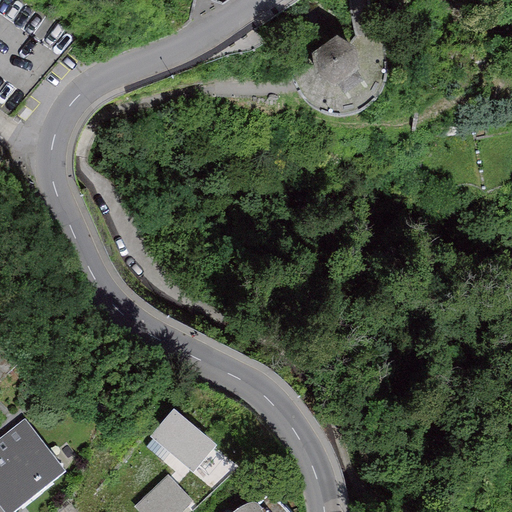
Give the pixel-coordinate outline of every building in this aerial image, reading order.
[(337,40),(312,58),(315,79),(333,93),(359,76),(357,54),(337,40)] [(0,383),(18,368),(0,347),(0,383)] [(216,448),(173,413),(150,441),(193,476),(216,448)] [(24,422),(0,440),(0,510),(1,511),(21,511),(64,476),(24,422)] [(168,477),(135,509),(137,511),(184,511),(193,504),(168,477)] [(283,511),(271,497),(258,507),(245,508),(237,511),(283,511)]
